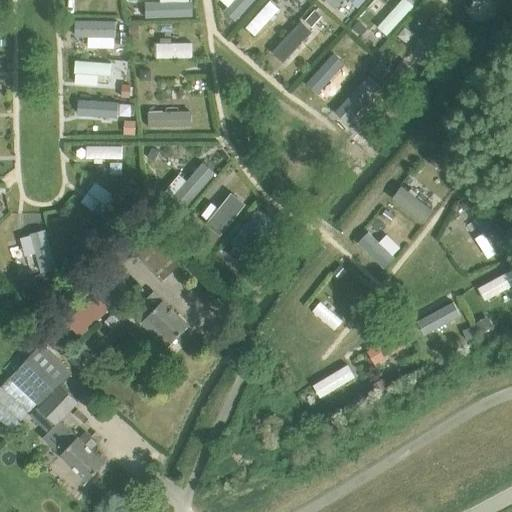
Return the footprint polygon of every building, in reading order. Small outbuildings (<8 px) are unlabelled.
[(273,0),(269,0),(247,26),(257,34),(281,7),(273,0)] [(387,33),(416,4),(412,0),(401,0),(378,24),(387,33)] [(314,11),(305,21),(311,27),(320,17),(314,11)] [(274,51),(286,60),(313,29),(301,19),(274,51)] [(75,20),(74,33),(118,36),(119,23),(75,20)] [(357,22),(351,29),(360,36),(366,29),(357,22)] [(421,65),(448,31),(437,22),(410,56),(421,65)] [(137,25),(129,26),(129,39),(138,39),(137,25)] [(195,56),(195,40),(158,40),(158,56),(195,56)] [(312,80),(323,88),(344,59),(334,51),(312,80)] [(75,59),(74,72),(123,75),(123,62),(75,59)] [(380,63),(371,72),(380,81),(389,71),(380,63)] [(149,71),(139,71),(139,81),(149,81),(149,71)] [(359,74),(340,104),(352,112),(371,81),(359,74)] [(121,85),(120,98),(128,98),(129,85),(121,85)] [(78,112),(116,115),(117,101),(79,99),(78,112)] [(149,126),(194,126),(193,108),(149,109),(149,126)] [(124,121),(123,135),(134,136),(135,122),(124,121)] [(88,157),(124,157),(124,144),(88,143),(88,157)] [(151,149),(146,158),(153,162),(158,152),(151,149)] [(431,150),(424,158),(435,167),(442,159),(431,150)] [(188,179),(180,172),(164,194),(185,210),(216,169),(203,159),(188,179)] [(101,213),(116,195),(98,180),(83,199),(101,213)] [(392,197),(424,223),(436,209),(403,183),(392,197)] [(233,190),(206,223),(221,236),(248,203),(233,190)] [(470,196),(458,202),(464,211),(475,204),(470,196)] [(386,210),(381,217),(389,224),(395,217),(386,210)] [(486,210),(472,217),(491,257),(505,251),(486,210)] [(123,241),(131,250),(160,283),(180,265),(177,261),(186,253),(160,226),(152,233),(151,232),(150,233),(141,224),(123,241)] [(387,268),(398,257),(370,229),(359,241),(387,268)] [(340,266),(333,274),(340,280),(347,272),(340,266)] [(486,299),(511,285),(511,268),(478,285),(486,299)] [(68,322),(82,336),(131,285),(116,272),(68,322)] [(32,286),(21,291),(24,298),(35,293),(32,286)] [(147,300),(133,315),(142,324),(156,337),(152,342),(163,353),(168,349),(189,327),(154,293),(147,300)] [(336,329),(344,319),(322,299),(314,309),(336,329)] [(113,313),(104,321),(113,331),(122,323),(113,313)] [(488,318),(475,325),(480,334),(493,327),(488,318)] [(375,363),(406,346),(398,331),(367,349),(375,363)] [(71,374),(41,344),(27,358),(8,379),(36,405),(56,424),(58,426),(63,421),(80,403),(61,385),(71,374)] [(79,347),(67,358),(77,368),(88,357),(79,347)] [(322,395),(357,375),(349,363),(314,383),(322,395)] [(383,379),(372,385),(378,395),(389,389),(383,379)] [(56,424),(43,438),(61,456),(64,458),(89,483),(107,464),(94,451),(100,445),(88,433),(82,439),(63,421),(58,426),(56,424)]
